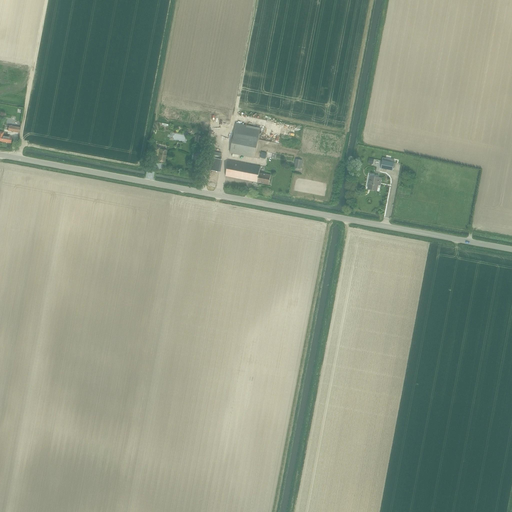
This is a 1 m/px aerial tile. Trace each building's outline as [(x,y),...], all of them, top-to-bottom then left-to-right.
[(236,123),(231,153),(233,154),(239,155),(241,155),(243,156),(249,157),(255,158),(261,128),(236,123)] [(13,138),(3,136),(4,132),(0,131),(0,141),(11,143),(13,138)] [(157,161),(165,162),(167,150),(160,149),(160,148),(155,147),(154,155),(158,156),(157,161)] [(393,171),(395,163),(395,160),(383,157),(381,168),(393,171)] [(296,159),(294,168),(301,169),(303,160),(296,159)] [(226,176),(269,185),(271,175),(259,173),(261,167),(229,161),(226,176)] [(380,183),(380,180),(375,179),(376,178),(371,177),(368,189),(376,190),(378,182),(380,183)]
